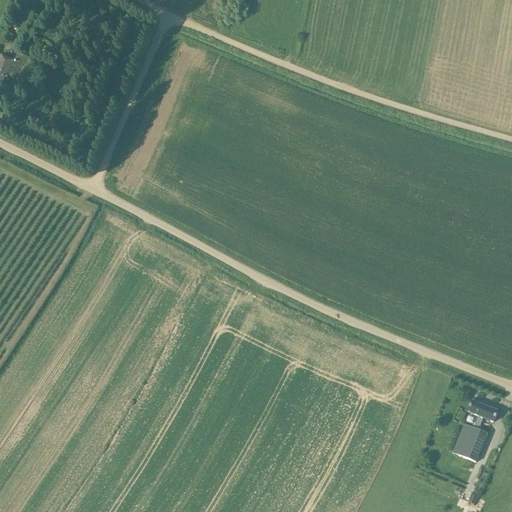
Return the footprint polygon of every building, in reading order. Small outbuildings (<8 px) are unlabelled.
[(69,32),(85,38),(90,25),(74,18),(69,32)] [(0,43),(2,44),(5,39),(8,40),(10,34),(0,29),(0,30),(0,43)] [(58,31),(55,37),(62,40),(64,34),(58,30),(58,31)] [(27,36),(20,52),(25,54),(31,38),(27,36)] [(108,42),(102,56),(107,58),(113,44),(108,42)] [(58,58),(43,51),(41,56),(56,63),(58,58)] [(0,58),(0,85),(3,86),(9,75),(20,80),(29,59),(19,54),(16,60),(2,54),(0,58)] [(498,412),(488,409),(473,403),(469,413),(477,416),(472,428),(464,425),(453,453),(476,463),(488,435),(479,431),(483,419),(484,419),(484,418),(494,422),(498,412)]
